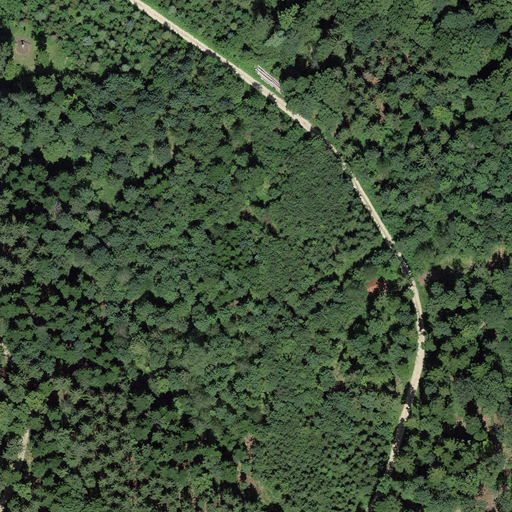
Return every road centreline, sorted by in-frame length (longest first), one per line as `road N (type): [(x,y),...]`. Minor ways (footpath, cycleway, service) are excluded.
road 1 (track): [(369,511),(417,401),(419,322),(401,265),(332,153),(285,108),(135,0)]
road 2 (track): [(0,336),(25,380),(31,415),(0,510)]
